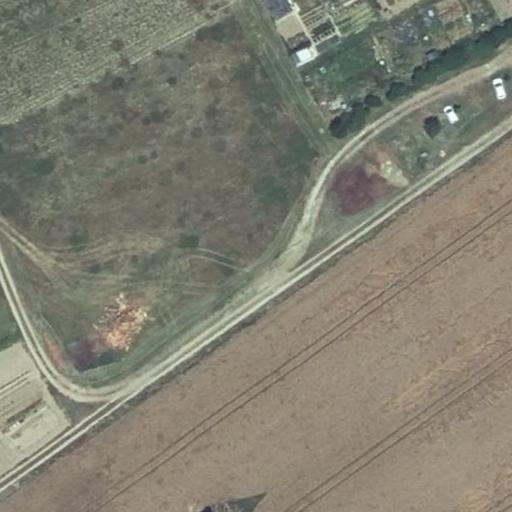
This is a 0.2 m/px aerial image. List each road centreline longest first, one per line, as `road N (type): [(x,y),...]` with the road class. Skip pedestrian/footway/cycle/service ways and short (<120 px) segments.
road 1 (track): [(0,270),(44,373),(62,389),(107,392),(285,265),(335,163),(369,132),(504,53)]
road 2 (track): [(0,485),(511,121)]
